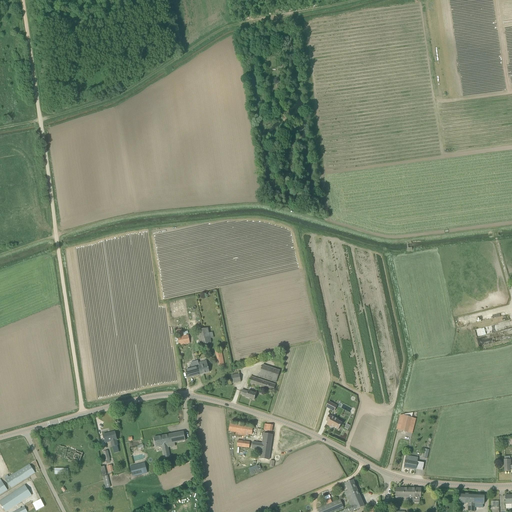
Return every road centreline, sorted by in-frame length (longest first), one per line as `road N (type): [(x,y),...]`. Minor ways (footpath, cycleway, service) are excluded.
road 1 (tertiary): [(511,486),(387,474),(279,420),(188,395),(161,394),(0,438)]
road 2 (track): [(56,235),(109,220),(253,205),(387,240),(511,226)]
road 3 (track): [(40,121),(117,96),(234,21),(340,0)]
road 4 (track): [(56,235),(82,414)]
road 5 (track): [(23,0),(40,121)]
